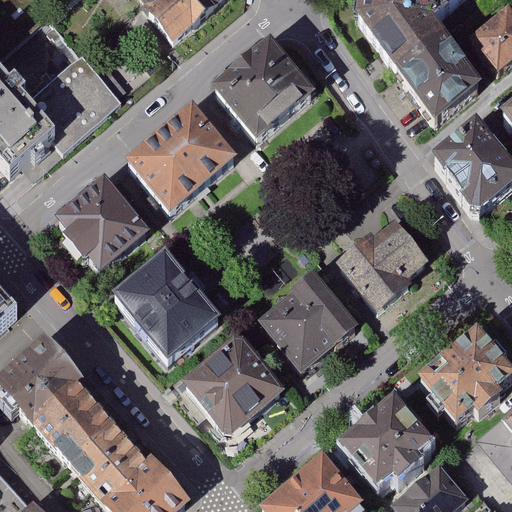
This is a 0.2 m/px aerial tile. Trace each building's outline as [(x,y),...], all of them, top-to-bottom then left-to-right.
[(4,0),(7,3),(23,25),(51,0),(56,0),(58,3),(61,0),(4,0)] [(101,0),(126,30),(164,0),(101,0)] [(161,75),(230,17),(215,0),(164,0),(126,30),(161,75)] [(433,28),(413,0),(370,0),(362,7),(359,25),(390,61),(433,28)] [(413,0),(433,28),(465,0),(413,0)] [(7,3),(0,8),(0,73),(37,41),(23,25),(7,3)] [(511,14),(472,46),(500,81),(511,71),(511,14)] [(480,94),(433,28),(390,61),(435,132),(480,94)] [(273,47),(215,94),(258,148),(316,101),(273,47)] [(46,169),(51,175),(107,126),(67,82),(11,129),(46,169)] [(193,113),(126,168),(170,222),(237,167),(193,113)] [(0,210),(46,169),(11,129),(0,116),(0,210)] [(511,198),(511,175),(475,133),(431,169),(469,221),(481,223),(511,198)] [(101,179),(53,220),(65,235),(59,240),(81,266),(86,262),(97,275),(147,233),(101,179)] [(373,240),(339,269),(379,317),(412,290),(408,285),(430,267),(397,227),(376,245),(373,240)] [(165,256),(111,301),(167,368),(221,324),(165,256)] [(313,278),(258,324),(305,378),(359,333),(313,278)] [(0,354),(21,335),(0,310),(0,354)] [(511,378),(479,336),(419,383),(456,431),(475,416),(479,422),(504,402),(499,396),(511,385),(511,378)] [(233,347),(182,389),(223,438),(232,439),(284,396),(243,347),(233,347)] [(39,364),(0,397),(0,423),(27,454),(29,452),(73,414),(79,408),(39,364)] [(394,402),(340,446),(380,497),(396,484),(402,491),(425,472),(419,465),(434,453),(394,402)] [(511,413),(503,422),(511,432),(511,413)] [(108,453),(73,414),(29,452),(64,490),(108,453)] [(511,432),(503,422),(478,443),(511,484),(511,432)] [(116,511),(141,490),(108,453),(64,490),(83,511),(116,511)] [(362,511),(325,467),(268,511),(362,511)] [(171,511),(146,485),(141,490),(116,511),(171,511)] [(457,511),(436,487),(407,511),(457,511)]
